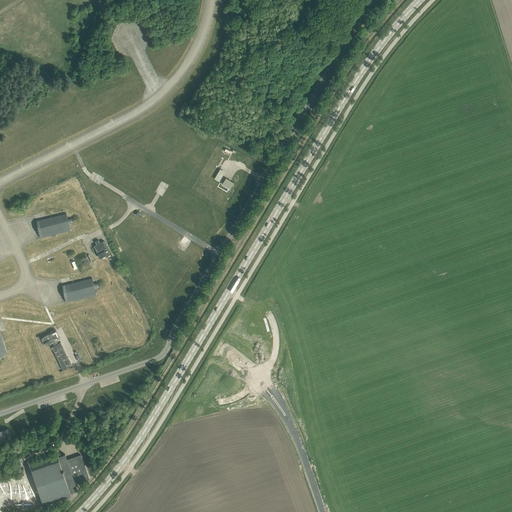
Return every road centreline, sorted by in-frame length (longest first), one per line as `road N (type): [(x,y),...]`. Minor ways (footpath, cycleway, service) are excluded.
road 1 (primary): [(80,511),(139,439),(368,62),(421,0)]
road 2 (unclassified): [(322,511),(293,431),(258,379)]
